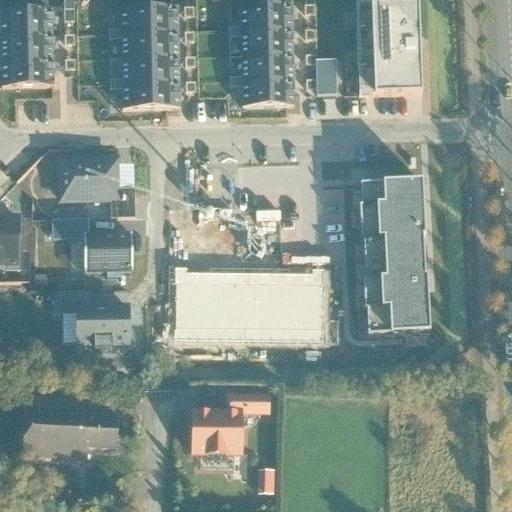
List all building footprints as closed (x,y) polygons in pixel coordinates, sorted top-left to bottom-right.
[(356,8),(359,100),(422,97),(420,52),(419,6),(356,8)] [(240,10),(241,35),(291,34),(291,9),(240,10)] [(120,12),(121,37),(178,36),(177,10),(120,12)] [(1,14),(1,40),(52,39),(51,14),(1,14)] [(292,58),(291,34),(241,35),(242,59),(292,58)] [(178,60),(178,36),(121,37),(122,61),(178,60)] [(1,40),(2,65),(52,64),(52,39),(1,40)] [(293,83),(292,58),(242,59),(242,84),(293,83)] [(179,84),(178,60),(122,61),(122,86),(179,84)] [(316,61),(316,98),(336,98),(335,61),(316,61)] [(53,89),(52,64),(2,65),(2,90),(53,89)] [(293,109),(293,83),(242,84),(243,110),(293,109)] [(180,111),(179,84),(122,86),(123,112),(180,111)] [(58,159),(59,203),(110,201),(118,201),(117,190),(117,165),(117,157),(58,159)] [(117,165),(117,190),(133,190),(132,165),(117,165)] [(360,174),(362,227),(428,224),(426,172),(360,174)] [(133,190),(117,190),(118,201),(110,201),(111,220),(134,220),(133,190)] [(21,214),(0,214),(0,263),(21,263),(21,214)] [(84,240),(84,235),(87,234),(87,220),(51,220),(52,240),(84,240)] [(430,277),(428,224),(362,227),(364,280),(430,277)] [(84,240),(84,274),(132,273),(131,234),(87,234),(84,235),(84,240)] [(323,271),(175,273),(175,341),(324,340),(323,271)] [(433,330),(430,277),(364,280),(366,333),(433,330)] [(75,317),(75,308),(89,308),(88,295),(55,296),(56,317),(75,317)] [(89,308),(75,308),(75,317),(76,349),(130,348),(129,308),(89,308)] [(218,409),(190,409),(189,454),(248,454),(248,423),(269,423),(269,395),(218,394),(218,409)] [(85,401),(28,398),(26,458),(93,461),(94,448),(123,448),(123,416),(85,414),(85,401)]
